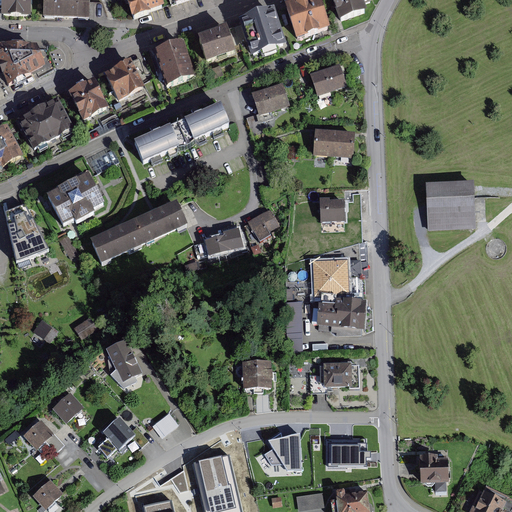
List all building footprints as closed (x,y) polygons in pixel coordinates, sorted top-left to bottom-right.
[(31,0),(4,0),(4,17),(30,18),(31,0)] [(89,0),(45,0),(45,19),(89,21),(89,0)] [(131,0),(128,2),(134,20),(163,10),(159,0),(131,0)] [(213,0),(179,0),(183,11),(213,0)] [(333,0),(331,0),(293,11),(302,44),(343,32),(333,0)] [(381,0),(336,0),(349,27),(380,15),(382,1),(381,0)] [(286,13),(246,26),(257,60),(297,46),(286,13)] [(239,29),(203,42),(213,70),(249,58),(239,29)] [(183,43),(156,52),(168,87),(195,78),(183,43)] [(61,48),(0,47),(0,53),(16,90),(64,65),(61,48)] [(130,63),(107,74),(120,100),(143,88),(130,63)] [(343,70),(314,79),(320,98),(349,89),(343,70)] [(0,73),(0,96),(10,92),(0,73)] [(107,83),(75,97),(92,134),(124,119),(107,83)] [(294,110),(289,89),(255,98),(260,118),(294,110)] [(70,101),(22,123),(37,157),(85,136),(70,101)] [(231,107),(188,127),(197,149),(239,128),(231,107)] [(197,149),(188,127),(139,148),(148,170),(197,149)] [(18,131),(0,138),(0,174),(33,160),(18,131)] [(342,160),(343,137),(320,135),(319,158),(342,160)] [(367,138),(343,137),(342,160),(365,162),(367,138)] [(105,178),(54,200),(68,231),(119,209),(105,178)] [(475,228),(473,183),(426,185),(428,230),(475,228)] [(354,203),(323,201),(322,224),(353,226),(354,203)] [(31,205),(7,212),(18,263),(54,252),(31,205)] [(179,209),(136,227),(147,251),(189,233),(179,209)] [(284,238),(276,216),(244,228),(253,250),(284,238)] [(147,251),(136,227),(94,246),(105,269),(147,251)] [(253,250),(244,228),(215,240),(224,262),(253,250)] [(82,252),(70,235),(60,241),(72,260),(82,252)] [(488,246),(487,249),(487,252),(488,255),(491,258),(494,259),(497,260),(500,259),(503,258),(505,255),(506,252),(507,249),(506,246),(504,243),(502,241),(499,240),(496,240),(492,241),(491,242),(490,243),(488,246)] [(357,262),(313,263),(314,301),(323,301),(324,332),(373,332),(373,280),(357,280),(357,262)] [(288,317),(290,353),(305,352),(303,316),(288,317)] [(52,341),(60,331),(45,319),(37,330),(52,341)] [(141,375),(126,342),(108,350),(123,383),(141,375)] [(352,365),(324,366),(325,389),(353,388),(352,365)] [(277,366),(246,367),(247,392),(277,391),(277,366)] [(89,415),(76,398),(59,411),(71,428),(89,415)] [(179,427),(170,416),(153,429),(162,440),(179,427)] [(144,450),(151,444),(130,419),(110,436),(115,442),(103,452),(112,463),(124,452),(137,441),(144,450)] [(62,442),(47,423),(27,438),(38,452),(33,456),(42,468),(52,460),(47,454),(62,442)] [(367,437),(316,440),(316,445),(320,445),(322,472),(371,469),(371,462),(373,461),(373,455),(370,455),(369,442),(367,442),(367,437)] [(298,447),(271,451),(274,455),(266,459),(271,468),(280,465),(283,468),(300,466),(298,447)] [(249,511),(230,453),(194,465),(210,511),(249,511)] [(449,456),(429,458),(431,489),(461,487),(460,468),(450,469),(449,456)] [(68,498),(57,483),(38,497),(49,511),(68,498)] [(381,511),(377,486),(338,492),(341,511),(381,511)] [(511,511),(511,502),(486,493),(478,511),(511,511)] [(299,496),(300,511),(326,509),(325,494),(299,496)]
